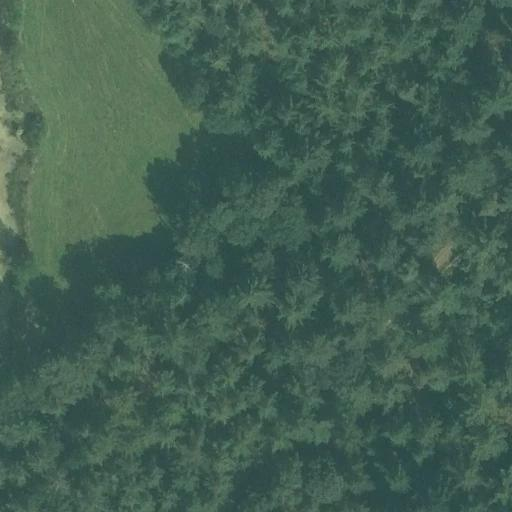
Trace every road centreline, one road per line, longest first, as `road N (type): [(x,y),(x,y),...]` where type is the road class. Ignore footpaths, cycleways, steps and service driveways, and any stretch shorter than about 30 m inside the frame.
road 1 (track): [(511,168),(202,511)]
road 2 (track): [(408,281),(176,0)]
